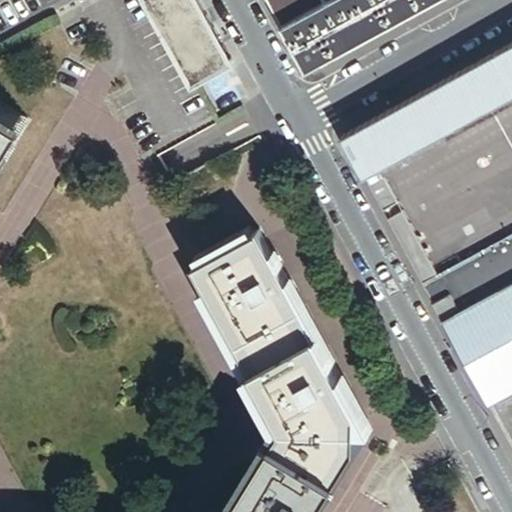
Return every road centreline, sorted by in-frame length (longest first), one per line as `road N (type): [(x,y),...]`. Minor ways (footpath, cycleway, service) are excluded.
road 1 (residential): [(293,121),(509,511)]
road 2 (residential): [(293,121),(511,3)]
road 3 (residential): [(226,0),(293,121)]
